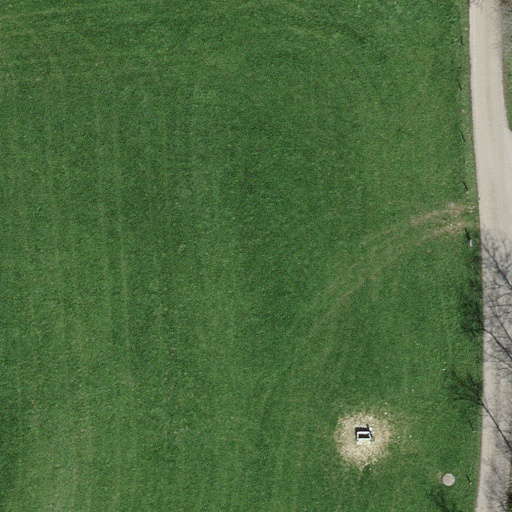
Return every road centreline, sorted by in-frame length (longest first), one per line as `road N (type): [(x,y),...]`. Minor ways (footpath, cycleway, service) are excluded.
road 1 (unclassified): [(500,222),(492,511)]
road 2 (unclassified): [(500,222),(484,0)]
